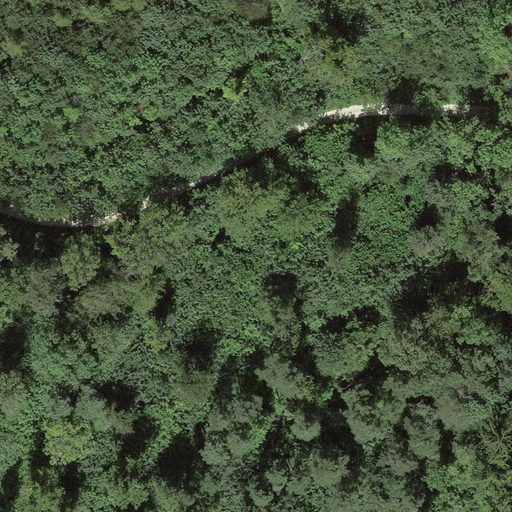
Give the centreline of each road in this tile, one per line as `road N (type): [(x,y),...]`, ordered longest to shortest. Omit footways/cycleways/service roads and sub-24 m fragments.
road 1 (track): [(511,115),(343,112),(102,218),(36,216),(0,202)]
road 2 (track): [(0,158),(66,150),(145,116),(303,18),(306,0)]
